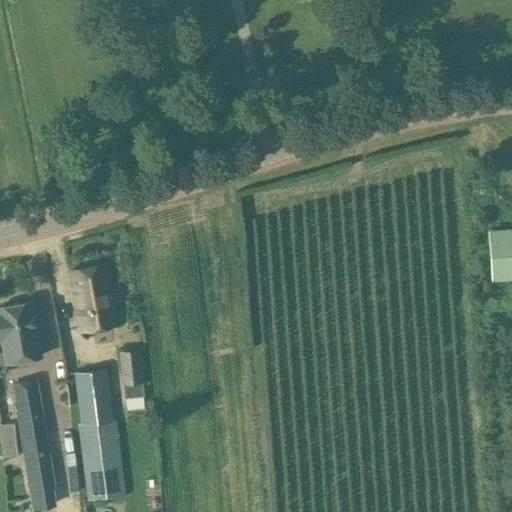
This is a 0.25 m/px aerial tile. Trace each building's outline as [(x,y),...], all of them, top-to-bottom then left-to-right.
[(511,277),(511,225),(487,227),(491,279),(511,277)] [(116,323),(106,264),(70,271),(80,330),(116,323)] [(41,355),(31,300),(0,306),(0,337),(2,337),(6,362),(41,355)] [(143,381),(140,349),(118,351),(121,382),(143,381)] [(112,418),(106,367),(75,370),(81,424),(78,424),(87,499),(125,495),(115,418),(112,418)] [(55,488),(37,378),(12,382),(32,509),(56,505),(53,488),(55,488)] [(0,432),(3,456),(17,455),(13,423),(1,424),(0,420),(0,432)]
